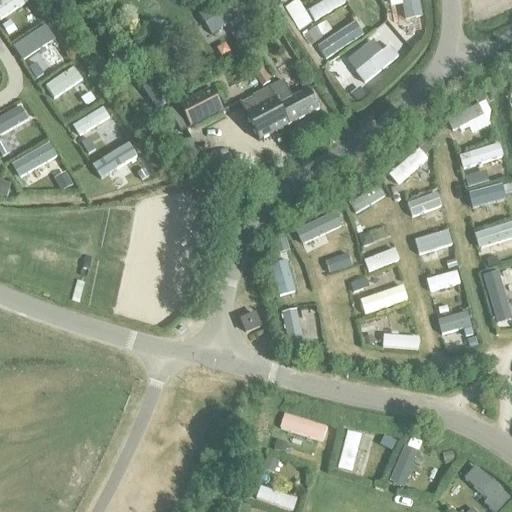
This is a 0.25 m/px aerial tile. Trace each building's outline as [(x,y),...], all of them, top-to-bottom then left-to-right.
[(3,0),(0,2),(0,20),(27,2),(25,0),(3,0)] [(224,0),(198,17),(211,37),(237,20),(224,0)] [(339,0),(328,0),(305,14),(312,25),(343,6),(339,0)] [(415,26),(409,0),(394,0),(396,3),(389,5),(392,17),(398,16),(402,29),(415,26)] [(350,17),(320,38),(327,48),(357,28),(350,17)] [(11,50),(19,62),(51,40),(43,27),(11,50)] [(310,32),(301,38),(308,48),(317,42),(319,41),(312,30),(310,32)] [(414,33),(404,39),(410,49),(420,43),(414,33)] [(387,49),(353,76),(362,87),(396,60),(387,49)] [(34,65),(28,69),(35,81),(42,76),(34,65)] [(41,89),(50,103),(82,82),(73,68),(41,89)] [(252,73),(261,88),(269,83),(259,68),(252,73)] [(291,100),(287,93),(282,83),(239,106),(258,142),(318,111),(308,92),(291,100)] [(167,105),(152,84),(141,92),(155,111),(167,105)] [(349,96),(348,97),(354,104),(356,107),(366,99),(358,89),(349,96)] [(178,107),(189,129),(223,112),(211,90),(178,107)] [(89,94),(80,101),(85,107),(94,101),(89,95),(89,94)] [(483,96),(472,100),(477,110),(487,105),(483,96)] [(16,107),(0,116),(0,130),(1,130),(6,139),(27,126),(16,107)] [(475,109),(443,124),(449,136),(481,120),(475,109)] [(118,143),(99,116),(84,127),(103,154),(118,143)] [(418,136),(411,143),(417,150),(425,144),(418,136)] [(177,146),(160,155),(168,172),(186,163),(202,164),(190,140),(177,146)] [(497,148),(456,160),(459,173),(500,161),(497,148)] [(416,153),(386,178),(395,189),(425,163),(416,153)] [(43,181),(27,154),(16,161),(33,188),(43,181)] [(135,161),(124,168),(130,178),(142,170),(135,161)] [(64,176),(53,182),(59,194),(70,188),(64,176)] [(473,176),(463,179),(466,189),(476,186),(473,176)] [(0,184),(0,198),(5,200),(9,186),(0,184)] [(511,202),(508,188),(468,200),(475,223),(511,212),(511,202)] [(377,189),(347,208),(353,218),(384,199),(377,189)] [(435,196),(403,209),(407,220),(440,208),(435,196)] [(337,214),(302,229),(307,241),(342,225),(337,214)] [(511,226),(472,239),(476,253),(511,241),(511,226)] [(446,234),(412,245),(416,258),(450,247),(446,234)] [(367,235),(356,239),(360,249),(371,246),(367,235)] [(348,247),(314,258),(318,270),(352,258),(348,247)] [(363,264),(367,275),(396,265),(391,253),(363,264)] [(284,269),(271,272),(279,302),(292,299),(284,269)] [(506,269),(496,272),(499,281),(509,278),(506,269)] [(455,275),(423,284),(427,296),(459,287),(455,275)] [(495,275),(480,280),(494,328),(509,324),(495,275)] [(402,292),(370,303),(375,315),(407,305),(402,292)] [(445,307),(437,310),(438,316),(447,314),(445,307)] [(284,354),(303,350),(299,328),(302,328),(299,315),(272,321),(275,334),(279,333),(284,354)] [(465,316),(434,323),(437,337),(468,329),(465,316)] [(241,322),(245,334),(258,328),(253,317),(241,322)] [(370,318),(345,323),(348,335),(373,330),(370,318)] [(380,352),(416,354),(417,341),(395,340),(396,335),(388,335),(388,339),(381,339),(380,352)] [(370,338),(363,339),(364,347),(372,346),(370,338)] [(474,341),(467,342),(469,350),(476,348),(474,341)] [(321,430),(284,419),(280,431),(317,442),(321,430)] [(358,439),(345,435),(335,473),(349,476),(355,452),(362,453),(365,442),(358,440),(358,439)] [(384,438),(379,447),(391,453),(396,444),(384,438)] [(275,443),(272,453),(283,456),(286,446),(275,443)] [(416,457),(402,450),(386,487),(401,493),(416,457)] [(451,454),(441,456),(443,466),(453,464),(451,454)] [(266,460),(262,472),(273,475),(277,463),(266,460)] [(498,511),(506,504),(472,471),(461,483),(490,511),(498,511)] [(281,511),(289,511),(293,503),(263,493),(259,504),(281,511)]
